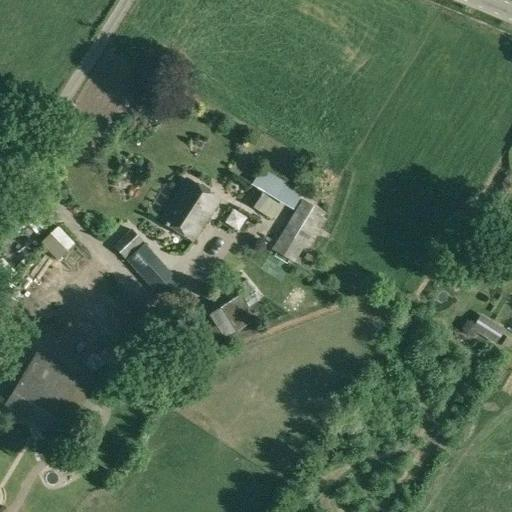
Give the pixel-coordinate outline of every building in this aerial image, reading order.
[(293,209),(301,196),(302,193),(262,169),(252,185),(293,209)] [(186,179),(161,219),(193,239),(218,199),(186,179)] [(268,217),(277,203),(256,190),(248,204),(268,217)] [(324,212),(304,200),(302,199),(282,232),(272,249),(294,263),(304,246),(324,212)] [(65,241),(80,232),(69,215),(54,224),(65,241)] [(124,258),(142,241),(131,229),(114,245),(124,258)] [(143,244),(126,259),(147,283),(164,267),(143,244)] [(208,314),(215,325),(224,339),(254,319),(239,294),(208,314)] [(505,329),(480,314),(471,328),(495,344),(505,329)] [(201,352),(224,339),(215,325),(193,337),(201,352)] [(177,360),(186,355),(167,327),(133,349),(145,367),(157,361),(161,364),(174,357),(177,360)] [(60,439),(92,386),(36,352),(4,405),(60,439)] [(118,402),(150,391),(145,377),(113,388),(118,402)]
